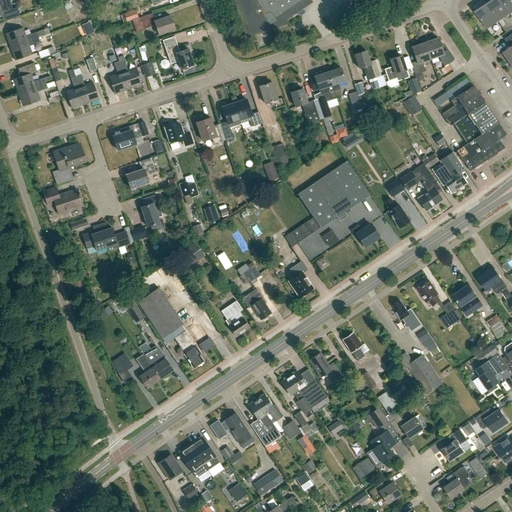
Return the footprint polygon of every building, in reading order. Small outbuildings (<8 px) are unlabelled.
[(0,0),(0,14),(1,15),(4,21),(19,16),(17,8),(9,11),(7,5),(10,4),(8,0),(0,0)] [(299,15),(304,11),(300,4),(306,0),(234,0),(247,38),(287,24),(286,19),(297,12),(298,14),(299,15)] [(509,13),(510,12),(501,0),(492,0),(487,4),(498,20),(498,21),(505,32),(509,29),(502,18),(509,13)] [(511,0),(501,0),(510,12),(509,13),(511,16),(511,0)] [(498,20),(487,4),(486,3),(482,6),(482,7),(475,12),(491,36),(495,33),(490,26),(498,21),(498,20)] [(127,22),(132,20),(138,18),(135,10),(129,12),(124,14),(127,21),(127,22)] [(138,18),(132,20),(136,33),(145,30),(145,28),(152,26),(155,25),(158,34),(175,29),(170,16),(154,21),(152,14),(138,18)] [(38,37),(36,32),(25,36),(22,27),(5,33),(10,47),(38,37)] [(38,37),(10,47),(15,60),(32,54),(29,46),(40,42),(38,37)] [(438,38),(425,43),(430,59),(439,56),(441,62),(444,67),(453,61),(447,51),(443,52),(438,38)] [(176,43),(164,47),(169,59),(177,57),(181,69),(193,65),(188,49),(179,52),(176,43)] [(425,71),(422,62),(430,59),(425,43),(411,48),(416,62),(411,64),(415,75),(425,71)] [(370,63),(366,51),(354,55),(359,69),(363,68),(367,81),(375,78),(379,88),(386,85),(383,76),(381,76),(376,61),(370,63)] [(118,58),(119,61),(128,89),(142,85),(136,67),(127,70),(122,56),(118,58)] [(389,81),(396,78),(395,74),(406,70),(402,56),(390,60),(393,70),(386,73),(389,81)] [(97,69),(93,58),(86,60),(90,72),(97,69)] [(115,94),(128,89),(119,61),(114,63),(117,74),(109,77),(115,94)] [(146,77),(156,74),(152,62),(142,65),(146,77)] [(46,83),(44,78),(33,82),(30,74),(37,71),(34,63),(18,68),(21,76),(13,79),(18,92),(46,83)] [(327,72),(332,86),(336,98),(341,96),(339,89),(341,89),(339,83),(345,81),(340,68),(327,72)] [(332,100),(336,98),(332,86),(327,72),(314,77),(319,90),(322,94),(323,97),(318,99),(324,118),(331,115),(326,100),(331,99),(332,100)] [(75,76),(85,104),(98,99),(93,82),(84,85),(80,74),(75,76)] [(74,89),(66,91),(71,109),(85,104),(75,76),(70,78),(74,89)] [(414,92),(421,89),(416,78),(410,81),(414,92)] [(265,104),(277,100),(272,82),(260,86),(265,104)] [(357,95),(364,93),(360,82),(354,85),(357,95)] [(46,83),(18,92),(23,106),(40,100),(37,92),(47,88),(46,83)] [(446,120),(450,126),(453,124),(453,123),(467,114),(484,103),(473,86),(451,101),(458,112),(446,120)] [(310,113),(316,111),(313,101),(307,103),(303,89),(291,93),(296,107),(302,105),(305,114),(310,113)] [(359,103),(356,92),(349,94),(354,111),(362,109),(360,102),(359,103)] [(60,100),(58,95),(48,99),(50,103),(60,100)] [(402,103),(411,116),(422,108),(414,96),(402,103)] [(246,100),(234,104),(241,124),(249,121),(251,127),(262,123),(258,112),(251,115),(246,100)] [(453,123),(453,124),(460,134),(467,144),(477,137),(497,124),(495,122),(497,121),(484,103),(467,114),(453,123)] [(222,108),(229,129),(241,125),(241,124),(234,104),(222,108)] [(316,111),(310,113),(310,114),(304,117),(307,125),(320,121),(316,111)] [(226,142),(221,128),(214,130),(210,118),(196,123),(202,141),(212,138),(214,144),(222,141),(223,143),(226,142)] [(118,150),(136,143),(134,138),(148,134),(144,121),(126,127),(127,132),(113,136),(118,150)] [(220,125),(221,128),(226,142),(233,139),(231,133),(229,134),(225,123),(220,125)] [(172,151),(179,148),(177,142),(183,140),(184,146),(193,143),(189,132),(183,134),(180,124),(172,127),(172,125),(164,127),(172,151)] [(499,139),(506,135),(500,126),(498,127),(497,124),(477,137),(485,149),(499,139)] [(337,130),(339,137),(347,135),(345,127),(337,130)] [(439,146),(445,141),(439,131),(432,135),(439,146)] [(464,163),(485,149),(477,137),(467,144),(456,151),(464,163)] [(156,153),(164,151),(160,139),(153,142),(156,153)] [(505,148),(499,139),(485,149),(464,163),(470,171),(505,148)] [(85,161),(80,144),(67,148),(66,147),(53,152),(59,169),(53,172),(57,185),(73,179),(69,167),(85,161)] [(270,148),(276,167),(288,163),(282,144),(270,148)] [(443,166),(459,188),(467,183),(457,169),(462,166),(453,152),(440,161),(443,166)] [(426,157),(421,160),(427,169),(432,166),(426,157)] [(130,188),(149,182),(146,175),(156,172),(151,158),(139,162),(141,170),(126,175),(130,188)] [(313,183),(336,217),(369,195),(346,161),(313,183)] [(451,194),(459,188),(443,166),(436,171),(451,194)] [(282,181),(280,178),(276,167),(266,170),(273,187),(277,185),(276,183),(282,181)] [(441,200),(437,194),(441,191),(427,170),(419,176),(422,182),(422,184),(428,193),(418,199),(426,210),(441,200)] [(188,171),(181,173),(183,180),(190,179),(188,171)] [(407,190),(419,183),(411,171),(400,179),(407,190)] [(393,197),(405,189),(398,178),(385,186),(393,197)] [(187,185),(186,182),(180,184),(183,196),(190,194),(191,197),(198,195),(195,183),(187,185)] [(320,228),(336,217),(313,183),(297,194),(313,217),(320,228)] [(252,188),(255,196),(262,193),(259,185),(252,188)] [(59,195),(56,187),(43,192),(48,205),(55,202),(59,213),(82,205),(77,189),(59,195)] [(160,222),(158,217),(159,215),(157,209),(155,208),(154,203),(156,202),(154,195),(142,199),(144,206),(141,207),(147,226),(151,225),(153,232),(165,228),(163,221),(160,222)] [(263,197),(258,200),(262,208),(267,205),(263,197)] [(395,206),(390,198),(384,202),(390,210),(388,211),(399,229),(410,221),(398,204),(395,206)] [(221,201),(215,203),(219,213),(225,211),(221,201)] [(204,219),(215,216),(212,202),(200,205),(204,219)] [(191,232),(199,231),(197,220),(189,222),(191,232)] [(78,229),(76,222),(70,224),(72,231),(78,229)] [(106,222),(99,224),(107,247),(108,251),(130,244),(126,231),(115,235),(112,227),(108,229),(106,222)] [(313,232),(306,222),(285,236),(284,237),(291,247),(313,232)] [(96,250),(107,247),(99,224),(93,226),(95,233),(92,234),(91,232),(82,235),(87,248),(95,246),(96,250)] [(379,237),(370,224),(361,230),(358,225),(350,231),(354,237),(356,235),(364,247),(379,237)] [(137,229),(131,231),(135,240),(140,238),(137,229)] [(192,264),(205,256),(196,241),(183,250),(192,264)] [(258,281),(256,279),(261,275),(252,262),(247,265),(246,264),(237,270),(241,275),(240,276),(245,284),(249,282),(252,285),(258,281)] [(296,277),(289,281),(290,283),(289,284),(291,287),(293,287),(300,297),(301,296),(302,297),(305,295),(306,293),(313,289),(302,273),(306,270),(301,262),(291,270),(296,277)] [(507,287),(494,268),(478,279),(486,290),(492,286),(497,294),(501,291),(506,288),(507,287)] [(441,301),(437,296),(438,295),(429,281),(417,289),(426,303),(428,301),(432,307),(438,303),(441,307),(444,306),(441,301)] [(483,305),(469,285),(454,296),(461,307),(469,302),(475,310),(483,305)] [(162,338),(183,324),(158,288),(138,301),(162,338)] [(511,295),(511,296),(506,288),(501,291),(507,300),(511,307),(511,295)] [(271,313),(265,305),(266,302),(258,289),(256,289),(241,298),(248,308),(251,306),(260,320),(261,319),(263,319),(266,318),(267,316),(271,313)] [(404,307),(400,300),(392,305),(398,314),(396,315),(400,320),(402,319),(411,332),(422,325),(411,309),(408,311),(404,306),(404,307)] [(229,318),(233,324),(229,326),(236,337),(249,328),(239,312),(242,310),(236,301),(221,311),(227,320),(229,318)] [(99,305),(101,311),(108,308),(105,303),(99,305)] [(143,317),(134,304),(127,309),(136,322),(143,317)] [(447,328),(460,319),(453,309),(440,318),(447,328)] [(493,332),(503,325),(496,315),(486,322),(493,332)] [(144,319),(138,322),(143,330),(149,327),(144,319)] [(421,342),(430,336),(425,329),(416,335),(421,342)] [(195,347),(184,331),(174,338),(180,348),(178,349),(177,351),(177,353),(178,355),(180,356),(182,356),(184,355),(193,368),(203,361),(199,355),(201,354),(195,346),(195,347)] [(357,361),(364,356),(358,348),(361,346),(353,333),(343,340),(357,361)] [(426,348),(434,342),(430,337),(422,342),(426,348)] [(511,343),(505,348),(505,351),(508,355),(503,359),(508,367),(511,372),(511,343)] [(484,394),(489,390),(500,382),(496,375),(503,370),(508,367),(503,359),(498,353),(497,352),(492,344),(482,352),(486,358),(491,355),(493,357),(493,356),(494,357),(482,366),(475,370),(479,377),(474,380),(484,394)] [(143,354),(147,360),(152,368),(160,379),(173,371),(157,347),(152,350),(151,349),(143,354)] [(328,366),(320,353),(309,360),(317,373),(318,373),(321,377),(326,373),(332,381),(342,375),(333,362),(328,366)] [(124,354),(118,358),(126,370),(132,366),(124,354)] [(135,359),(145,373),(139,377),(147,388),(160,379),(152,368),(147,360),(143,354),(135,359)] [(432,390),(441,384),(438,378),(422,356),(408,366),(424,388),(428,393),(432,390)] [(306,385),(297,371),(289,376),(304,398),(310,408),(327,397),(315,379),(306,385)] [(369,389),(376,384),(366,371),(360,376),(369,389)] [(304,413),(311,409),(310,408),(304,398),(289,376),(281,382),(290,396),(295,393),(299,400),(296,402),(304,413)] [(256,399),(272,423),(275,421),(281,429),(282,428),(289,438),(299,431),(293,421),(288,424),(276,408),(275,409),(264,394),(256,399)] [(385,411),(388,415),(395,410),(397,409),(394,404),(392,405),(388,398),(382,403),(386,410),(385,410),(385,411)] [(274,432),(277,430),(272,423),(266,414),(256,399),(248,405),(263,427),(265,426),(274,439),(277,436),(274,432)] [(386,417),(388,415),(385,411),(385,410),(381,406),(365,417),(368,422),(371,419),(377,428),(383,424),(384,426),(390,423),(385,417),(386,417)] [(487,410),(476,417),(483,429),(489,425),(494,432),(509,422),(500,409),(490,416),(487,410)] [(405,424),(399,416),(395,410),(388,415),(386,417),(397,433),(402,429),(409,438),(427,426),(419,414),(405,424)] [(302,427),(307,424),(299,412),(294,415),(302,427)] [(225,431),(229,429),(243,449),(254,441),(235,413),(234,414),(232,414),(229,416),(229,417),(224,421),(220,424),(218,420),(209,426),(219,440),(227,434),(225,431)] [(153,424),(163,418),(160,414),(150,419),(153,424)] [(353,435),(361,430),(357,422),(348,427),(353,435)] [(450,461),(464,451),(471,447),(466,440),(467,440),(460,429),(450,435),(454,441),(443,449),(450,461)] [(387,430),(369,442),(374,448),(372,449),(381,463),(393,455),(389,448),(396,443),(387,430)] [(265,445),(270,441),(264,432),(258,436),(265,445)] [(310,443),(305,436),(298,440),(303,448),(304,448),(308,455),(315,451),(310,443)] [(511,441),(509,436),(494,446),(505,463),(511,459),(510,458),(511,456),(511,441)] [(202,437),(191,445),(208,470),(219,463),(215,457),(202,437)] [(196,478),(208,470),(191,445),(179,453),(192,472),(196,478)] [(230,449),(223,454),(226,459),(234,454),(230,449)] [(169,479),(182,471),(171,455),(158,463),(169,479)] [(234,455),(228,459),(232,464),(238,460),(234,455)] [(476,457),(469,462),(474,469),(481,464),(476,457)] [(451,498),(465,489),(464,488),(471,483),(468,478),(470,476),(463,466),(451,474),(455,480),(444,487),(451,498)] [(261,496),(283,481),(275,469),(253,484),(261,496)] [(305,490),(313,484),(305,473),(297,478),(305,490)] [(400,494),(393,482),(382,489),(379,484),(369,491),(375,501),(383,497),(387,503),(400,494)] [(237,502),(247,495),(239,484),(229,490),(237,502)] [(185,493),(190,501),(199,495),(194,487),(185,493)] [(357,505),(369,497),(365,491),(353,499),(357,505)] [(286,511),(297,505),(292,496),(277,506),(277,505),(271,510),(266,502),(256,509),(258,511),(286,511)] [(212,511),(206,503),(200,507),(202,511),(212,511)]
